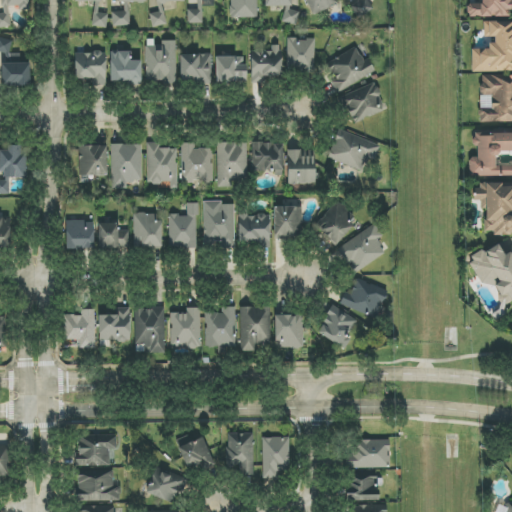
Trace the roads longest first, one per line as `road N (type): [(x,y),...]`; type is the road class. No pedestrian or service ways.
road 1 (tertiary): [(511,384),(317,375),(0,378)]
road 2 (residential): [(51,0),(44,511)]
road 3 (tertiary): [(0,405),(314,405)]
road 4 (residential): [(306,276),(0,280)]
road 5 (residential): [(301,114),(0,115)]
road 6 (tertiary): [(314,405),(473,404),(511,415)]
road 7 (residential): [(317,375),(317,511)]
